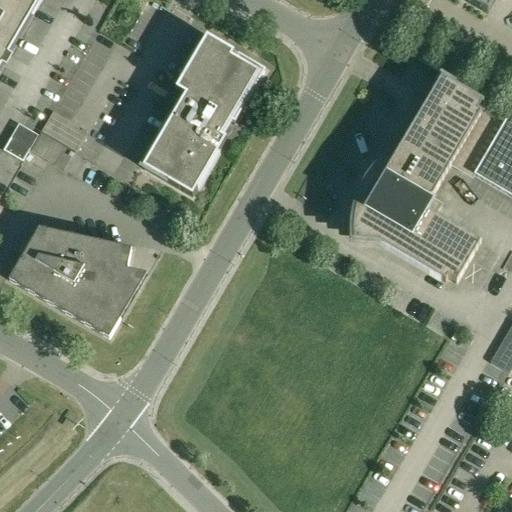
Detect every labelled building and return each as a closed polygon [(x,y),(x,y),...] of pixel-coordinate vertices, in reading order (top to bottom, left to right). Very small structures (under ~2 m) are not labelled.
[(0,0),(0,70),(41,0),(0,0)] [(511,0),(461,0),(468,3),(488,15),(496,0),(511,0)] [(222,138),(231,124),(235,126),(266,74),(239,58),(237,62),(232,59),(234,55),(207,39),(176,92),(186,97),(143,170),(193,199),(227,141),(222,138)] [(352,227),(352,229),(352,246),(385,248),(445,284),(448,280),(450,281),(457,285),(481,244),(434,217),(441,206),(431,201),(432,200),(457,157),(478,169),(474,176),(511,198),(511,110),(508,118),(442,79),(424,110),(413,129),(388,172),(381,166),(378,170),(374,174),(371,179),(368,183),(365,188),(364,189),(362,194),(360,199),(358,204),(357,209),(355,214),(354,219),(354,223),(353,228),(352,227)] [(109,341),(121,321),(117,319),(121,301),(125,300),(127,297),(126,293),(123,291),(132,251),(39,231),(9,282),(109,341)] [(511,369),(511,328),(490,365),(509,375),(511,369)]
